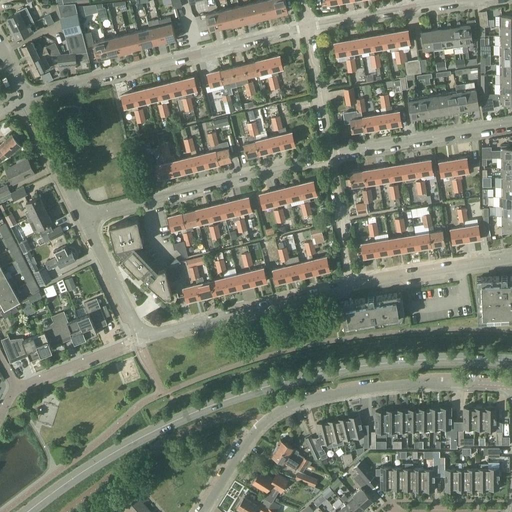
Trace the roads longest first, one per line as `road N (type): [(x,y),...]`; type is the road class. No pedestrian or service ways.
road 1 (secondary): [(28,511),(170,422),(278,383),(380,363),(511,361)]
road 2 (residential): [(206,506),(252,434),(286,407),(370,387),(511,384)]
road 3 (residential): [(27,99),(307,26)]
road 4 (residential): [(85,220),(332,155)]
road 5 (residential): [(138,338),(353,283)]
road 6 (residential): [(332,155),(511,125)]
road 7 (residential): [(307,26),(470,0)]
road 8 (residential): [(353,283),(511,256)]
road 9 (residential): [(85,220),(27,99)]
road 10 (residential): [(332,155),(307,26)]
road 11 (residential): [(353,283),(332,155)]
road 12 (residential): [(138,338),(85,220)]
road 13 (residential): [(14,390),(127,343)]
